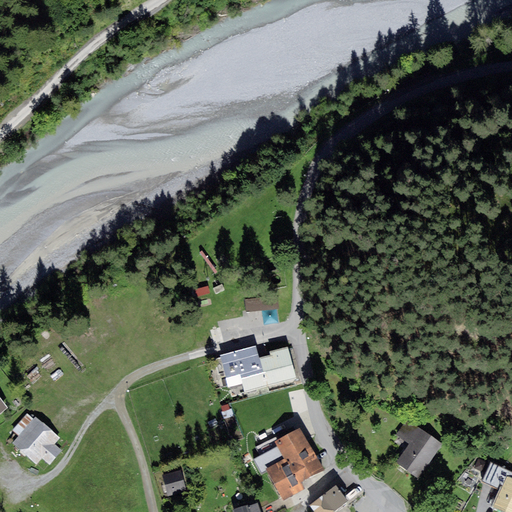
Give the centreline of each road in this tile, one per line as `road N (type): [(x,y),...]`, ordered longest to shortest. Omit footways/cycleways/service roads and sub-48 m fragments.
road 1 (residential): [(295,329),(299,223),(321,153),(395,97),(440,78),(511,64)]
road 2 (unclassified): [(156,0),(84,50),(0,132)]
road 3 (residential): [(346,462),(321,421),(295,329)]
road 4 (track): [(154,511),(137,441),(115,396)]
